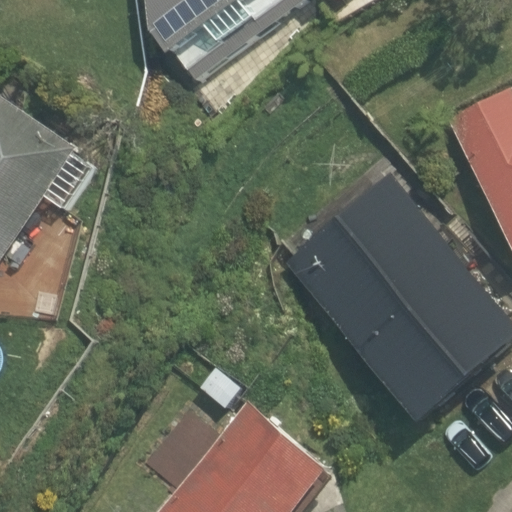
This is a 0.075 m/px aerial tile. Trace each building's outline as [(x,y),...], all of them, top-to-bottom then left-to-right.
[(205,86),(311,4),(308,0),(155,0),(159,35),(177,59),(182,55),(205,86)] [(511,92),(454,123),(511,235),(511,92)] [(69,214),(97,170),(78,157),(82,149),(1,95),(0,95),(0,271),(48,200),(69,214)] [(511,309),(394,173),(291,265),(426,428),(511,352),(511,309)] [(230,410),(247,390),(221,370),(205,389),(230,410)] [(253,407),(166,511),(306,511),(339,472),(253,407)]
